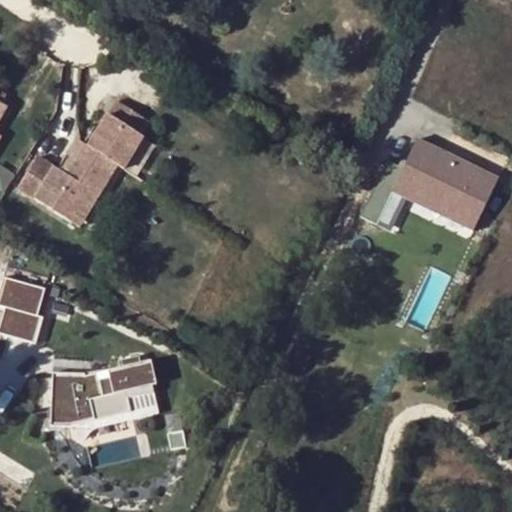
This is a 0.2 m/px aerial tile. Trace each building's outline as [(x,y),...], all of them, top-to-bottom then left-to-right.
[(0,141),(2,137),(0,135),(0,121),(9,107),(2,104),(0,102),(0,141)] [(19,190),(61,216),(80,186),(91,192),(97,197),(117,165),(122,168),(142,137),(140,136),(148,122),(118,102),(89,148),(82,143),(63,174),(39,158),(19,190)] [(469,229),(495,174),(413,137),(398,169),(388,165),(365,215),(377,220),(390,192),(469,229)] [(80,186),(61,216),(72,223),(91,192),(80,186)] [(4,279),(0,305),(0,333),(32,339),(41,285),(4,279)] [(45,380),(57,432),(160,409),(148,357),(45,380)] [(420,390),(425,382),(412,373),(407,381),(420,390)]
